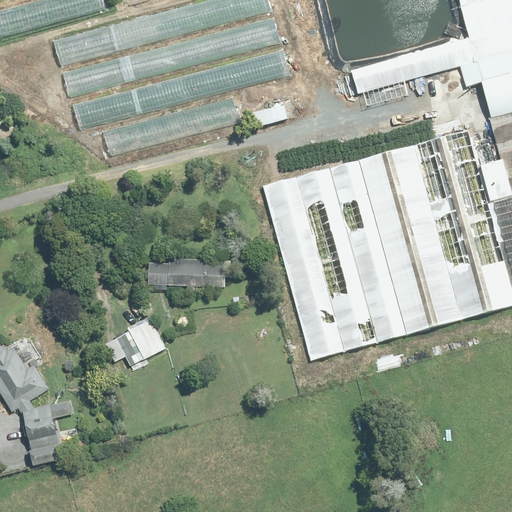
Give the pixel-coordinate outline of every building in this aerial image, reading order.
[(271,191),(316,355),(511,302),(511,0),(462,0),(473,41),(354,72),(360,94),(465,66),(470,84),(488,79),(511,167),(511,168),(477,178),(466,139),(271,191)] [(295,119),(290,103),(250,116),(254,132),(295,119)] [(151,286),(157,287),(157,291),(169,292),(169,287),(226,290),(228,264),(171,261),(170,264),(152,263),(151,286)] [(130,331),(117,337),(135,372),(151,364),(149,361),(169,351),(152,318),(130,329),(130,331)] [(73,401),(36,408),(31,403),(50,391),(49,389),(36,368),(28,369),(16,350),(10,351),(1,347),(0,347),(0,389),(15,414),(20,411),(26,415),(36,467),(66,461),(58,420),(76,417),(73,401)]
